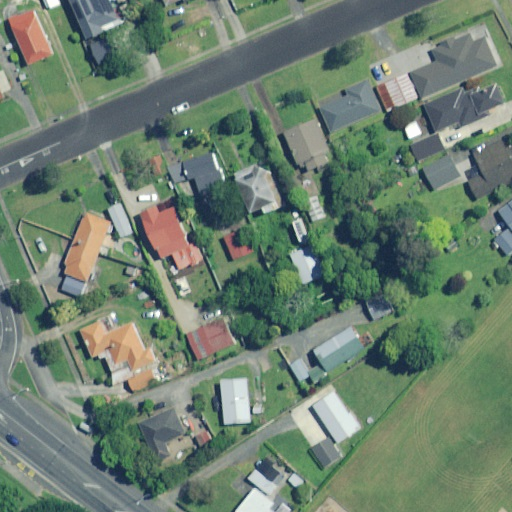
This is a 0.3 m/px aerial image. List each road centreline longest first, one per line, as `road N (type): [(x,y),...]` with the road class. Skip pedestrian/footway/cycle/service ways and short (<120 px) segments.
road 1 (residential): [(0,168),(387,0)]
road 2 (secondary): [(126,511),(0,411)]
